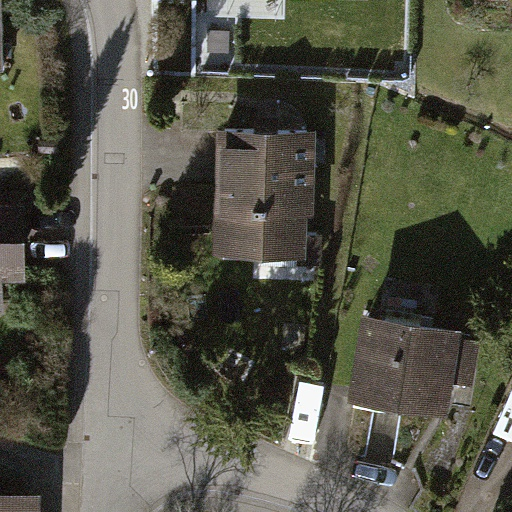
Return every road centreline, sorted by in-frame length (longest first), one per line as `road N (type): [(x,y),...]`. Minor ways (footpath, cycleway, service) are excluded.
road 1 (residential): [(113,0),(120,15),(114,449)]
road 2 (residential): [(114,449),(271,471),(357,511)]
